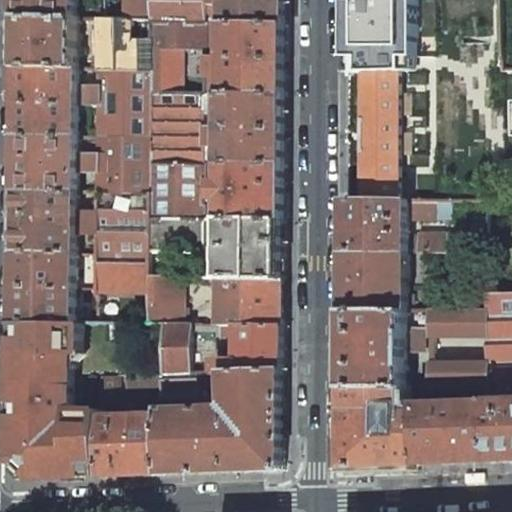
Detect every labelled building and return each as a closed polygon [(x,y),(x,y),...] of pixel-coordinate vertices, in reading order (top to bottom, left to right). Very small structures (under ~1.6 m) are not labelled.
[(22,0),(23,18),(78,19),(78,2),(80,2),(80,0),(22,0)] [(155,0),(105,0),(105,20),(155,20),(155,0)] [(155,0),(155,20),(155,25),(209,25),(209,0),(155,0)] [(209,0),(209,25),(221,25),(222,6),(229,6),(229,25),(289,25),(288,0),(209,0)] [(394,0),(370,1),(370,36),(438,35),(437,0),(394,0)] [(78,19),(23,18),(22,68),(82,69),(82,53),(86,53),(86,49),(82,49),(83,19),(78,19)] [(105,20),(101,20),(102,70),(155,69),(155,25),(155,20),(105,20)] [(209,25),(155,25),(155,69),(155,94),(208,95),(208,57),(209,25)] [(221,25),(209,25),(208,57),(228,57),(228,68),(223,68),(223,77),(228,77),(228,95),(288,95),(289,25),(229,25),(221,25)] [(102,86),(102,70),(82,69),(22,68),(21,137),(81,138),(82,96),(86,96),(87,86),(102,86)] [(155,69),(102,70),(102,86),(102,138),(154,139),(155,94),(155,69)] [(352,129),(352,191),(412,191),(411,73),(363,74),(364,129),(352,129)] [(208,95),(155,94),(154,139),(154,164),(208,164),(208,115),(208,95)] [(228,95),(208,95),(208,115),(228,114),(227,137),(223,137),(222,146),(227,146),(227,164),(288,165),(288,95),(228,95)] [(81,138),(21,137),(20,192),(80,193),(80,176),(85,176),(86,167),(81,167),(81,138)] [(154,139),(102,138),(100,193),(153,194),(154,164),(154,139)] [(208,164),(154,164),(153,194),(153,219),(207,220),(208,164)] [(222,183),(221,183),(221,200),(222,199),(222,206),(228,206),(227,220),(287,221),(288,165),(227,164),(227,178),(222,178),(222,183)] [(80,193),(20,192),(19,251),(79,253),(80,199),(100,199),(100,193),(80,193)] [(153,194),(100,193),(100,199),(99,239),(94,239),(94,253),(153,255),(153,252),(153,219),(153,194)] [(366,201),(348,201),(348,252),(410,252),(410,235),(410,201),(366,201)] [(489,201),(429,201),(429,216),(477,216),(477,235),(491,235),(491,201),(489,201)] [(207,220),(153,219),(153,252),(207,253),(207,248),(216,248),(216,240),(227,240),(227,262),(200,262),(199,279),(224,279),(287,280),(287,221),(227,220),(207,220)] [(423,236),(410,235),(410,252),(417,252),(450,252),(491,252),(491,235),(477,235),(423,234),(423,236)] [(79,253),(19,251),(18,322),(77,323),(78,288),(79,253)] [(410,252),(348,252),(347,312),(409,313),(409,311),(410,311),(410,293),(415,293),(415,286),(410,286),(410,257),(417,257),(417,252),(410,252)] [(491,252),(450,252),(450,312),(492,311),(492,295),(491,252)] [(98,289),(78,288),(77,323),(85,323),(152,324),(152,278),(153,255),(94,253),(94,266),(98,266),(98,289)] [(187,278),(152,278),(152,324),(168,325),(195,325),(205,325),(205,309),(186,309),(187,278)] [(224,294),(220,294),(220,299),(224,300),(223,326),(287,327),(287,280),(224,279),(224,294)] [(511,294),(492,295),(492,311),(492,389),(492,403),(493,463),(511,461),(511,294)] [(409,313),(347,312),(347,388),(410,389),(410,352),(410,336),(410,329),(419,329),(435,329),(435,311),(410,311),(409,311),(409,313)] [(435,353),(434,389),(466,389),(492,389),(492,311),(450,312),(435,311),(435,329),(435,353)] [(75,412),(76,379),(76,356),(80,355),(85,351),(85,323),(77,323),(18,322),(16,382),(15,459),(35,480),(105,477),(105,448),(105,416),(105,411),(75,412)] [(195,325),(168,325),(168,375),(194,374),(194,365),(195,325)] [(241,345),(241,358),(222,359),(218,359),(218,366),(213,366),(213,373),(287,370),(287,327),(223,326),(224,344),(241,345)] [(415,336),(410,336),(410,352),(435,353),(435,329),(419,329),(420,339),(415,339),(415,336)] [(213,366),(194,365),(194,374),(213,373),(213,366)] [(286,470),(287,370),(213,373),(194,374),(168,375),(165,375),(165,395),(165,403),(165,475),(286,470)] [(165,375),(130,376),(131,396),(165,395),(165,375)] [(114,378),(106,378),(105,401),(122,401),(122,376),(115,377),(114,378)] [(410,389),(347,388),(347,468),(422,465),(421,413),(406,414),(406,407),(408,406),(409,405),(410,389)] [(434,389),(420,388),(421,413),(422,465),(493,463),(492,403),(467,403),(466,389),(434,389)] [(121,416),(105,416),(105,448),(105,477),(165,475),(165,403),(156,403),(156,415),(130,417),(130,410),(121,411),(121,416)]
